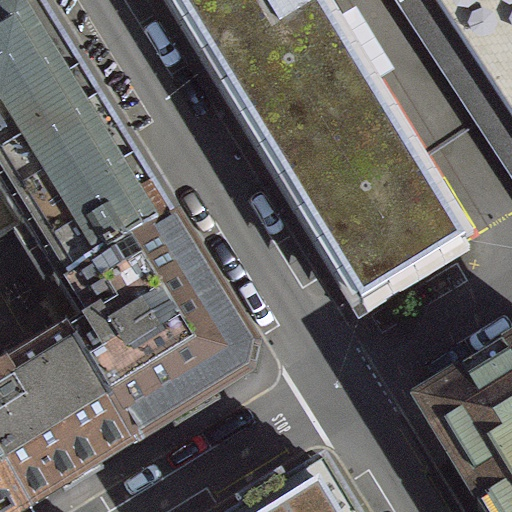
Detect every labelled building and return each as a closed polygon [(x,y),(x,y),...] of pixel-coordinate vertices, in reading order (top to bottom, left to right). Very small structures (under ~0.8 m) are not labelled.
[(0,174),(70,291),(176,227),(40,0),(31,0),(0,18),(0,174)] [(317,0),(176,0),(363,310),(467,248),(317,0)] [(511,0),(439,0),(511,108),(511,0)] [(70,291),(87,319),(158,439),(265,376),(258,363),(176,227),(70,291)] [(87,319),(0,370),(0,439),(41,509),(158,439),(87,319)] [(511,511),(511,348),(416,407),(481,511),(511,511)] [(0,511),(36,511),(41,509),(0,439),(0,511)] [(375,511),(351,473),(315,495),(311,487),(269,511),(375,511)]
